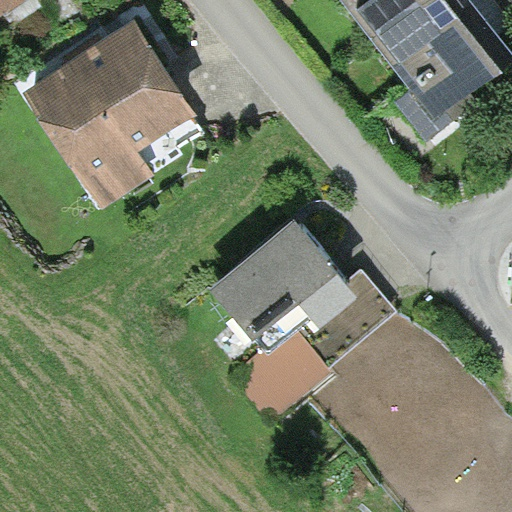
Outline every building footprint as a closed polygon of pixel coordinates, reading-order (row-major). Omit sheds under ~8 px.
[(350,0),(369,24),(399,0),(350,0)] [(511,45),(511,32),(486,0),(399,0),(369,24),(435,106),(511,45)] [(201,94),(140,1),(23,77),(104,201),(157,166),(137,135),(201,94)] [(295,197),(210,271),(269,339),(294,315),(352,267),(335,248),(338,245),(295,197)] [(362,259),(352,267),(294,315),(329,357),(397,301),(362,259)] [(334,364),(329,357),(294,315),(269,339),(230,371),(266,417),(334,364)]
